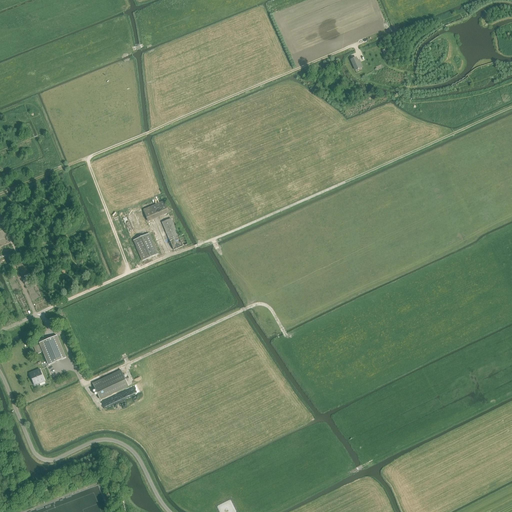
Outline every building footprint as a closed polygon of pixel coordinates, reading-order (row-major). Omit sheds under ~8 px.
[(359,63),(358,61),(357,61),(356,58),(351,60),(355,70),(360,68),(358,63),(359,63)] [(155,219),(169,213),(166,205),(152,211),(155,219)] [(173,250),(183,246),(173,218),(163,222),(173,250)] [(142,261),(157,254),(148,234),(134,240),(142,261)] [(39,343),(49,365),(66,358),(57,336),(39,343)] [(34,386),(44,382),(39,370),(29,374),(34,386)] [(121,370),(92,384),(100,400),(128,386),(121,370)]
